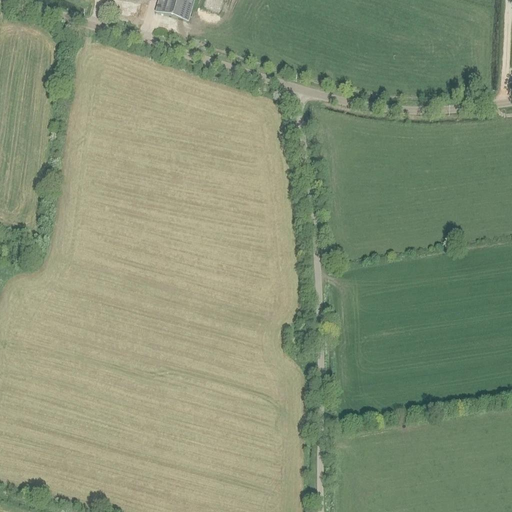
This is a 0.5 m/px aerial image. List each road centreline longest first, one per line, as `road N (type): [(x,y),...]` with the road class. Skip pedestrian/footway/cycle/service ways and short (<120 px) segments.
road 1 (unclassified): [(321,511),(317,270),(298,90)]
road 2 (unclassified): [(298,90),(5,0)]
road 3 (unclassified): [(511,105),(388,114),(298,90)]
